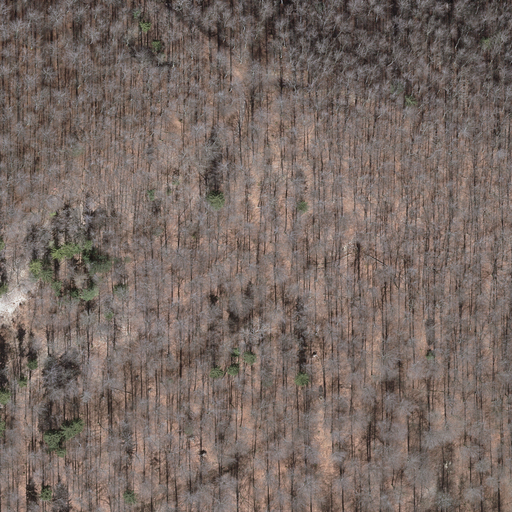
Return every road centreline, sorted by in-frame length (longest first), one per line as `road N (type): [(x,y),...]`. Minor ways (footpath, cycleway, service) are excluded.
road 1 (track): [(142,0),(196,30),(236,69),(242,109),(178,222),(0,391)]
road 2 (track): [(117,511),(196,484),(288,424)]
